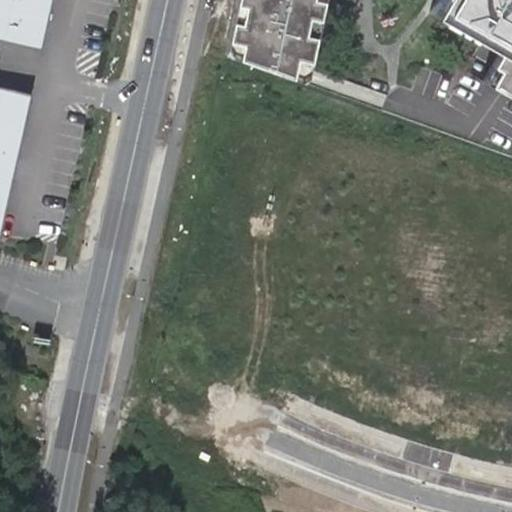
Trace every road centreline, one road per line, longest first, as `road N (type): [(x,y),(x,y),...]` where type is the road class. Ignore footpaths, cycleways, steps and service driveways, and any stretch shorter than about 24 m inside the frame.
road 1 (unclassified): [(511,495),(385,462),(272,415),(237,389),(195,326)]
road 2 (unclassified): [(138,379),(208,435),(399,511)]
road 3 (secondary): [(139,187),(127,210),(102,348)]
road 4 (secondary): [(195,326),(210,233),(208,205),(195,186)]
road 5 (secondary): [(195,186),(168,115),(159,55)]
road 6 (secondary): [(159,55),(146,99),(139,187)]
